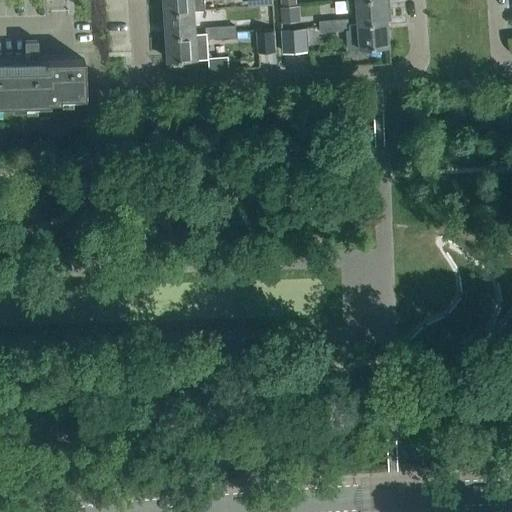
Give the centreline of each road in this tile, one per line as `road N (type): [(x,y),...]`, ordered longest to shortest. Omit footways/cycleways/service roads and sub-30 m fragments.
road 1 (residential): [(141,80),(410,73),(420,60),(416,0)]
road 2 (secondary): [(163,511),(414,497)]
